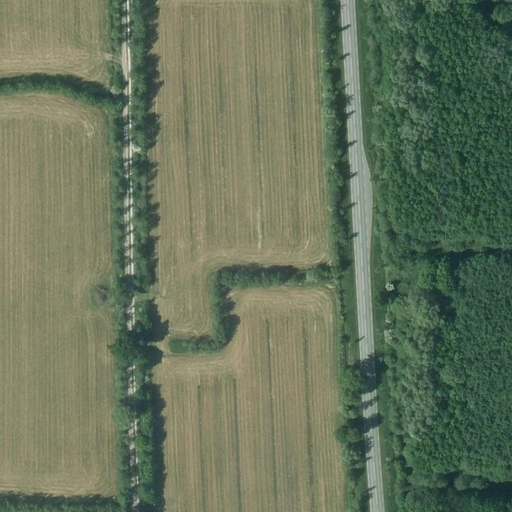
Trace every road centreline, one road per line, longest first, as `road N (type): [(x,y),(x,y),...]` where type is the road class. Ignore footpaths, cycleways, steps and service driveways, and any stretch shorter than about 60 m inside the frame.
road 1 (primary): [(377,511),(347,0)]
road 2 (track): [(119,0),(129,511)]
